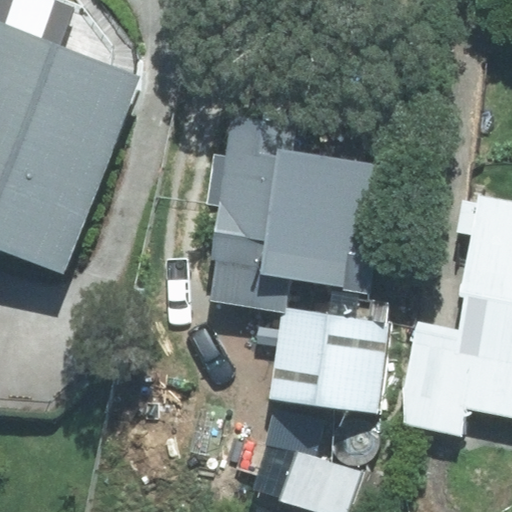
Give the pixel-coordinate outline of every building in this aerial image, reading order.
[(0,29),(0,259),(55,281),(134,83),(0,29)] [(214,277),(209,305),(276,317),(283,281),(365,296),(376,230),(219,203),(206,277),(214,277)] [(452,237),(464,240),(452,300),(461,302),(454,339),(412,331),(394,430),(451,441),(456,414),(511,425),(511,212),(474,205),(473,213),(457,210),(452,237)] [(278,315),(266,405),(371,419),(383,329),(278,315)] [(21,481),(74,493),(82,461),(27,448),(21,481)] [(397,511),(406,483),(317,455),(299,511),(397,511)]
